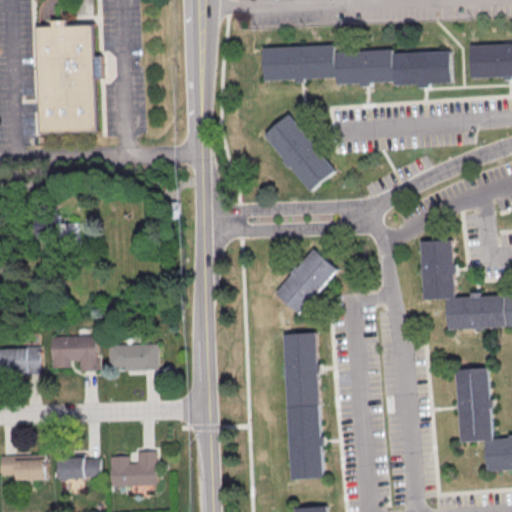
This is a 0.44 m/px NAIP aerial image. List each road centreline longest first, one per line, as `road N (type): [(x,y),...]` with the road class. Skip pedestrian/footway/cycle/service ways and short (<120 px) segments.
road 1 (tertiary): [(209,511),(198,0)]
road 2 (residential): [(205,408),(0,416)]
road 3 (residential): [(205,234),(339,228),(366,211)]
road 4 (residential): [(366,211),(203,212)]
road 5 (residential): [(511,145),(366,211)]
